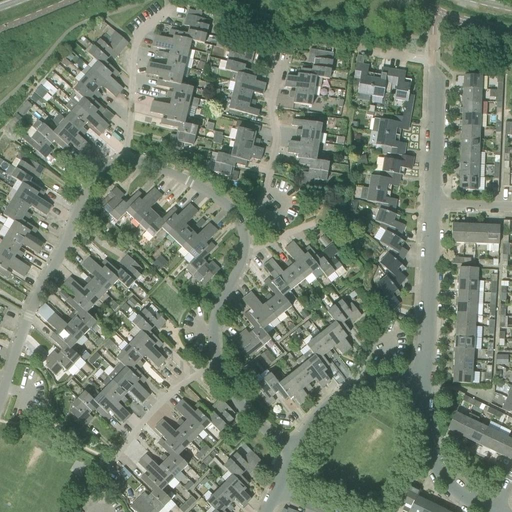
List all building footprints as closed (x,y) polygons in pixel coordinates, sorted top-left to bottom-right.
[(190,27),(189,31),(206,35),(210,21),(201,19),(202,13),(189,10),(185,26),(190,27)] [(115,60),(129,44),(116,32),(110,28),(105,34),(106,35),(101,41),(100,40),(94,47),(108,59),(111,56),(114,59),(114,60),(115,60)] [(206,35),(189,31),(188,35),(183,34),(183,33),(171,30),(169,36),(174,37),(191,42),(204,45),(206,35)] [(154,41),(189,50),(191,42),(174,37),(173,41),(168,40),(168,39),(156,36),(154,41)] [(187,59),(189,50),(154,41),(153,47),(166,50),(166,49),(170,50),(170,54),(187,59)] [(105,62),(108,59),(94,47),(91,45),(84,52),(87,54),(97,63),(98,63),(112,75),(111,75),(115,78),(119,74),(110,65),(109,66),(105,62)] [(254,53),(239,49),(238,55),(229,53),(227,62),(245,67),(246,62),(251,64),(254,53)] [(314,63),(313,64),(313,68),(331,71),(333,60),(333,54),(310,50),(310,53),(308,63),(309,63),(314,63)] [(74,58),(70,55),(68,53),(64,58),(66,60),(70,63),(74,58)] [(187,59),(170,54),(164,53),(163,58),(163,59),(164,58),(168,59),(167,63),(189,69),(190,69),(193,60),(187,59)] [(70,63),(66,60),(62,64),(67,68),(71,64),(70,63)] [(244,71),(245,67),(227,62),(225,71),(238,74),(254,78),(255,72),(249,71),(249,72),(244,71)] [(120,93),(123,89),(113,81),(112,81),(109,78),(111,75),(112,75),(98,63),(97,63),(92,70),(120,93)] [(149,63),(148,68),(182,76),(187,78),(189,69),(167,63),(166,68),(162,67),(162,66),(149,63)] [(357,64),(354,79),(353,78),(352,87),(359,88),(358,94),(357,100),(369,102),(370,96),(374,74),(367,73),(369,67),(357,65),(357,64)] [(106,89),(116,98),(120,93),(92,70),(87,66),(81,72),(86,76),(100,89),(102,86),(106,89)] [(159,76),(164,77),(163,81),(180,85),(182,76),(148,68),(146,74),(159,77),(159,76)] [(301,75),(322,78),(329,79),(331,71),(313,68),(312,72),(307,71),(308,70),(302,69),(301,75)] [(381,76),(374,74),(370,96),(383,98),(385,88),(390,89),(393,71),(385,70),(385,73),(381,72),(381,76)] [(405,102),(404,111),(403,118),(409,119),(413,97),(414,97),(414,96),(409,95),(411,81),(404,80),(406,73),(393,71),(390,89),(397,90),(395,100),(405,102)] [(254,78),(238,74),(236,83),(264,90),(266,84),(260,83),(260,84),(255,83),(256,78),(254,78)] [(286,82),(315,87),(321,88),(322,78),(301,75),(298,74),(298,79),(293,78),(293,77),(287,76),(286,82)] [(100,89),(86,76),(80,83),(94,95),(94,96),(98,99),(101,95),(97,92),(100,89)] [(482,77),(464,76),(463,89),(481,90),(482,77)] [(180,85),(163,81),(158,80),(157,86),(170,89),(170,88),(175,89),(174,93),(197,99),(199,90),(180,85)] [(47,82),(42,87),(53,97),(58,91),(47,82)] [(314,96),(315,87),(286,82),(285,88),(291,89),(291,88),(296,88),(296,92),(296,93),(314,96)] [(94,95),(80,83),(73,91),(75,92),(97,112),(101,115),(105,110),(95,102),(91,99),(94,96),(94,95)] [(211,92),(213,84),(206,83),(204,91),(211,92)] [(263,96),(264,90),(236,83),(233,92),(251,96),(252,92),(257,93),(257,94),(263,96)] [(463,89),(463,102),(481,103),(481,98),(483,97),(483,91),(481,90),(463,89)] [(69,99),(77,106),(105,130),(109,126),(99,117),(98,118),(95,115),(97,112),(75,92),(69,99)] [(171,102),(195,108),(198,99),(197,99),(174,93),(168,92),(167,97),(167,98),(168,97),(172,98),(171,102)] [(250,101),(251,96),(233,92),(231,101),(249,105),(249,106),(254,107),(256,101),(255,101),(255,102),(250,101)] [(312,107),(314,96),(296,93),(296,92),(290,92),(289,97),(290,97),(295,98),(294,104),(312,107)] [(41,99),(37,96),(34,93),(30,98),(37,104),(41,99)] [(26,101),(18,111),(24,116),(32,105),(26,101)] [(196,108),(195,108),(171,102),(170,106),(166,105),(153,101),(152,107),(186,115),(194,117),(196,108)] [(229,110),(258,117),(259,111),(253,110),(253,111),(248,110),(249,106),(249,105),(231,101),(229,110)] [(462,115),(481,115),(481,103),(463,102),(462,115)] [(71,113),(86,125),(88,122),(92,125),(91,126),(102,134),(105,130),(77,106),(71,113)] [(184,124),(186,115),(152,107),(150,113),(163,116),(163,115),(168,116),(167,120),(184,124)] [(83,128),(86,125),(71,113),(65,120),(80,132),(79,132),(83,136),(87,132),(87,131),(86,132),(83,128)] [(17,114),(6,127),(3,130),(7,134),(16,123),(18,125),(23,119),(17,114)] [(53,121),(87,150),(91,147),(81,138),(80,139),(77,135),(79,132),(80,132),(65,120),(59,114),(53,121)] [(462,127),(480,128),(486,128),(487,115),(481,115),(462,115),(462,127)] [(409,119),(403,118),(391,116),(390,122),(380,120),(378,132),(400,136),(401,130),(404,130),(405,127),(408,127),(409,119)] [(178,132),(195,137),(197,128),(184,124),(167,120),(162,119),(161,125),(174,128),(174,127),(179,128),(178,132)] [(67,146),(46,127),(38,120),(32,128),(52,144),(54,141),(58,144),(57,145),(67,154),(71,149),(68,146),(67,146)] [(83,155),(87,150),(53,121),(51,120),(46,127),(67,146),(68,146),(70,143),(74,146),(73,147),(83,155)] [(322,125),(293,120),(292,126),(298,127),(298,126),(303,127),(303,131),(302,131),(321,134),(322,125)] [(254,139),(256,134),(258,135),(260,128),(233,121),(229,138),(235,140),(253,144),(258,146),(260,140),(259,140),(254,139)] [(206,130),(213,132),(214,125),(207,123),(206,130)] [(30,145),(46,159),(53,151),(49,147),(52,144),(32,128),(32,127),(22,139),(30,145)] [(461,140),(480,140),(480,128),(462,127),(461,140)] [(297,130),(296,136),(297,136),(297,135),(302,136),(301,140),(319,143),(326,144),(328,135),(321,134),(302,131),(303,131),(297,130)] [(169,146),(182,149),(183,144),(192,146),(195,137),(178,132),(177,136),(171,135),(169,146)] [(218,136),(219,133),(215,132),(212,143),(221,145),(223,137),(222,137),(218,136)] [(402,143),(399,143),(400,136),(378,132),(376,146),(386,148),(385,154),(395,156),(395,155),(403,156),(404,147),(401,147),(402,143)] [(233,148),(262,155),(263,150),(257,148),(257,149),(252,148),(253,144),(235,140),(233,148)] [(296,143),(290,142),(289,148),(318,152),(319,143),(301,140),(300,145),(295,144),(296,143)] [(461,152),(479,153),(480,140),(461,140),(461,152)] [(260,161),(262,155),(233,148),(231,157),(247,161),(249,162),(250,158),(255,159),(254,160),(260,161)] [(288,153),(294,154),(294,153),(299,154),(298,159),(300,159),(316,162),(316,161),(318,152),(289,148),(288,153)] [(479,165),(479,153),(461,152),(460,165),(479,165)] [(210,162),(216,163),(234,168),(235,164),(240,165),(239,166),(245,167),(247,161),(231,157),(213,153),(210,162)] [(39,179),(44,169),(33,162),(20,154),(17,159),(12,167),(16,170),(32,179),(34,175),(38,178),(39,179)] [(367,164),(366,155),(355,157),(357,166),(367,164)] [(414,158),(403,156),(395,155),(395,156),(394,161),(384,159),(382,172),(400,175),(404,176),(405,169),(408,169),(409,166),(411,166),(413,158),(414,158)] [(300,159),(299,165),(305,165),(310,165),(309,170),(327,173),(329,163),(316,161),(316,162),(300,159)] [(236,182),(238,173),(233,171),(234,168),(216,163),(214,173),(229,176),(228,180),(236,182)] [(460,178),(478,178),(479,165),(460,165),(460,178)] [(30,183),(32,179),(16,170),(11,178),(17,182),(38,194),(42,197),(46,191),(34,184),(34,185),(30,183)] [(309,170),(309,174),(304,173),(302,184),(317,187),(318,180),(326,182),(327,173),(309,170)] [(369,188),(391,192),(392,186),(395,187),(395,183),(398,184),(400,175),(382,172),(381,178),(371,176),(369,188)] [(460,178),(459,190),(478,191),(478,178),(460,178)] [(49,211),(52,206),(41,199),(40,200),(36,198),(38,194),(17,182),(12,189),(49,211)] [(227,193),(232,196),(235,190),(230,187),(227,193)] [(116,188),(100,205),(110,215),(123,202),(120,200),(124,196),(116,188)] [(390,199),(391,192),(369,188),(367,202),(377,204),(376,209),(380,210),(380,209),(393,214),(395,203),(392,203),(393,199),(390,199)] [(35,209),(46,216),(49,211),(12,189),(8,197),(13,200),(29,210),(31,206),(35,208),(35,209)] [(133,219),(158,193),(154,189),(145,198),(145,199),(142,202),(139,200),(127,213),(133,219)] [(126,206),(123,202),(110,215),(118,222),(127,213),(139,200),(143,196),(138,192),(129,201),(130,202),(126,206)] [(153,206),(162,197),(158,193),(133,219),(140,225),(152,212),(149,209),(153,206)] [(29,210),(13,200),(8,207),(24,217),(28,220),(31,215),(31,216),(27,213),(29,210)] [(178,218),(175,215),(162,229),(168,235),(194,209),(190,205),(181,214),(181,215),(178,218)] [(24,217),(8,207),(3,216),(14,223),(30,232),(34,235),(38,230),(26,223),(22,221),(24,217)] [(162,221),(159,219),(159,218),(146,231),(153,238),(162,228),(162,229),(175,215),(178,212),(174,208),(165,217),(165,218),(162,221)] [(175,241),(188,228),(185,225),(188,222),(189,222),(198,213),(194,209),(168,235),(175,241)] [(380,228),(383,230),(386,231),(399,239),(403,229),(400,228),(401,224),(398,223),(400,217),(393,214),(380,209),(380,210),(375,222),(381,225),(380,228)] [(155,215),(152,212),(140,225),(146,231),(159,218),(159,219),(163,215),(159,211),(158,211),(159,212),(155,215)] [(10,230),(41,249),(44,244),(33,237),(32,238),(28,236),(30,232),(14,223),(10,230)] [(188,254),(213,228),(210,224),(200,233),(201,234),(198,237),(195,235),(182,248),(188,254)] [(452,243),(464,244),(465,225),(453,224),(452,243)] [(476,225),(465,225),(464,244),(475,244),(476,225)] [(487,226),(476,225),(475,244),(487,245),(487,226)] [(499,226),(488,226),(487,226),(487,245),(498,245),(499,226)] [(191,231),(188,228),(175,241),(182,248),(195,235),(198,231),(194,227),(194,228),(191,231)] [(218,232),(213,228),(188,254),(195,260),(208,247),(205,244),(208,241),(209,241),(218,232)] [(5,238),(21,247),(23,244),(27,246),(26,247),(38,254),(41,249),(10,230),(5,238)] [(405,242),(399,239),(386,231),(379,243),(388,248),(385,252),(388,255),(389,254),(400,264),(405,254),(402,253),(404,250),(402,248),(405,242)] [(134,245),(138,241),(132,236),(128,240),(134,245)] [(18,251),(21,247),(5,238),(0,246),(16,256),(20,258),(23,254),(23,253),(22,254),(18,251)] [(308,254),(307,254),(304,257),(301,253),(302,252),(294,242),(289,246),(311,274),(319,268),(308,254)] [(193,276),(205,263),(202,260),(205,257),(206,257),(215,248),(211,244),(208,247),(195,260),(186,269),(193,276)] [(323,259),(334,273),(342,266),(340,264),(344,260),(332,245),(323,252),(326,256),(323,259)] [(0,246),(0,256),(27,272),(30,268),(18,261),(18,262),(14,259),(16,256),(0,246)] [(316,280),(311,274),(289,246),(285,249),(293,260),(294,259),(297,263),(294,265),(293,266),(304,280),(308,285),(316,280)] [(305,250),(307,254),(308,254),(319,268),(327,278),(334,273),(323,259),(320,261),(317,258),(317,257),(309,247),(305,250)] [(387,277),(396,289),(403,280),(401,279),(403,276),(401,274),(405,269),(400,264),(389,254),(388,255),(380,264),(387,271),(384,275),(387,278),(387,277)] [(24,278),(27,272),(0,256),(0,267),(7,271),(9,268),(13,270),(12,271),(24,278)] [(142,269),(127,256),(120,264),(124,267),(121,270),(134,283),(141,276),(138,273),(142,269)] [(105,268),(102,271),(98,268),(99,267),(89,258),(85,262),(112,287),(118,281),(105,268)] [(160,270),(163,267),(166,264),(161,259),(155,265),(160,270)] [(290,291),(297,285),(286,271),(283,274),(280,270),(272,259),(267,263),(290,291)] [(101,265),(105,268),(118,281),(128,290),(134,283),(121,270),(118,273),(114,270),(115,269),(106,260),(101,265)] [(286,271),(297,285),(304,280),(293,266),(294,265),(290,261),(286,265),(287,265),(290,268),(286,271)] [(105,294),(112,287),(85,262),(82,266),(91,275),(92,275),(95,278),(93,281),(92,281),(105,294)] [(206,284),(220,270),(212,262),(208,266),(205,263),(193,276),(199,282),(202,280),(206,284)] [(272,276),(275,280),(272,282),(271,283),(283,297),(290,291),(267,263),(263,266),(271,277),(272,276)] [(0,274),(8,279),(11,274),(7,271),(0,267),(0,274)] [(479,270),(459,268),(459,280),(478,281),(479,270)] [(86,288),(99,300),(105,294),(92,281),(93,281),(89,277),(85,281),(85,282),(86,281),(89,285),(86,288)] [(395,298),(401,294),(396,289),(387,277),(387,278),(376,286),(383,294),(379,296),(390,312),(390,311),(396,305),(394,303),(397,301),(395,298)] [(93,307),(99,300),(86,288),(83,291),(80,288),(80,287),(71,278),(66,282),(93,307)] [(271,283),(272,282),(269,279),(264,282),(272,293),(273,292),(276,296),(273,299),(272,299),(284,313),(291,307),(283,297),(271,283)] [(459,280),(458,292),(477,293),(478,281),(459,280)] [(87,313),(93,307),(66,282),(63,286),(72,295),(73,295),(76,298),(74,301),(73,301),(87,313)] [(260,303),(252,292),(247,296),(269,324),(277,319),(265,305),(262,307),(259,303),(260,303)] [(458,292),(457,303),(477,304),(477,293),(458,292)] [(265,305),(277,319),(284,313),(272,299),(273,299),(270,294),(265,298),(266,298),(269,302),(265,305)] [(247,296),(243,300),(251,310),(252,309),(255,313),(252,316),(251,316),(263,330),(269,324),(247,296)] [(73,301),(74,301),(70,298),(66,302),(76,311),(80,314),(77,317),(90,329),(96,323),(87,313),(73,301)] [(133,308),(138,303),(132,298),(128,303),(133,308)] [(343,302),(347,307),(351,304),(347,299),(343,302)] [(352,323),(362,316),(352,303),(351,304),(347,307),(343,302),(342,301),(334,307),(346,321),(349,319),(352,323)] [(457,315),(476,316),(477,304),(457,303),(457,315)] [(350,332),(346,327),(346,328),(343,324),(346,321),(334,307),(327,313),(335,323),(346,336),(346,335),(350,332)] [(159,330),(166,322),(156,313),(153,317),(145,310),(138,317),(151,330),(155,326),(159,330)] [(252,332),(263,346),(271,340),(263,330),(251,316),(252,316),(249,312),(244,316),(252,326),(253,326),(256,329),(252,332)] [(71,324),(83,336),(90,329),(77,317),(73,313),(69,317),(70,318),(70,317),(74,321),(71,324)] [(65,323),(55,314),(51,318),(77,343),(83,336),(71,324),(68,327),(64,323),(65,323)] [(457,315),(456,326),(475,327),(476,316),(457,315)] [(149,332),(151,330),(138,317),(132,324),(135,327),(155,345),(159,349),(163,344),(153,335),(153,336),(149,332)] [(71,349),(77,343),(51,318),(47,322),(56,331),(57,330),(61,334),(58,337),(71,349)] [(344,340),(347,337),(346,335),(346,336),(335,323),(328,328),(347,351),(351,348),(348,343),(347,344),(344,340)] [(456,326),(456,337),(475,338),(475,327),(456,326)] [(129,333),(135,339),(162,365),(166,360),(156,351),(156,352),(152,348),(155,345),(135,327),(129,333)] [(328,328),(321,334),(333,349),(336,346),(339,350),(338,350),(342,355),(347,351),(328,328)] [(263,346),(252,332),(249,334),(246,330),(234,340),(248,358),(263,346)] [(61,352),(74,365),(80,359),(71,349),(58,337),(54,333),(50,338),(60,347),(60,346),(64,349),(61,352)] [(326,355),(325,355),(329,359),(333,355),(332,355),(329,352),(333,349),(321,334),(314,340),(326,355)] [(456,337),(455,348),(455,349),(474,350),(475,338),(456,337)] [(158,368),(162,365),(135,339),(129,346),(143,358),(145,355),(149,359),(148,359),(158,368)] [(110,340),(103,347),(108,351),(114,344),(110,340)] [(322,357),(325,355),(326,355),(314,340),(306,346),(310,350),(315,357),(325,369),(330,365),(326,360),(325,361),(322,357)] [(140,362),(143,358),(129,346),(123,352),(136,365),(140,369),(144,365),(143,365),(140,362)] [(454,360),(473,361),(474,350),(455,349),(454,360)] [(327,370),(325,369),(315,357),(310,350),(303,356),(326,385),(331,381),(327,377),(326,377),(323,373),(327,370)] [(266,351),(260,356),(268,366),(275,361),(266,351)] [(46,367),(56,376),(63,369),(67,372),(74,365),(61,352),(58,355),(54,352),(46,360),(50,363),(46,367)] [(140,381),(139,381),(143,384),(147,380),(137,371),(137,372),(133,368),(136,365),(123,352),(116,360),(125,369),(126,368),(140,381)] [(92,366),(101,357),(97,354),(89,362),(92,366)] [(301,368),(312,382),(316,379),(318,383),(318,384),(322,388),(326,385),(303,356),(296,361),(301,368)] [(508,364),(508,356),(497,356),(497,364),(508,364)] [(454,360),(454,371),(473,372),(473,361),(454,360)] [(120,375),(146,400),(150,396),(141,387),(140,387),(137,384),(139,381),(140,381),(126,368),(125,369),(120,375)] [(308,385),(312,382),(301,368),(294,373),(305,388),(308,392),(312,389),(312,388),(311,389),(308,385)] [(100,369),(95,375),(94,376),(97,379),(104,372),(100,369)] [(109,377),(113,381),(127,394),(130,391),(133,394),(133,395),(142,404),(146,400),(120,375),(115,370),(109,377)] [(454,371),(453,383),(472,384),(473,372),(454,371)] [(287,379),(305,402),(309,399),(305,394),(304,394),(301,391),(305,388),(294,373),(287,379)] [(264,380),(275,395),(279,392),(281,396),(285,401),(289,398),(280,385),(271,374),(264,380)] [(300,406),(305,402),(287,379),(280,385),(289,398),(290,399),(294,396),(297,400),(296,401),(300,406)] [(264,380),(256,386),(267,399),(264,402),(268,407),(275,401),(272,397),(275,395),(264,380)] [(505,383),(498,380),(495,385),(502,389),(505,383)] [(113,381),(107,388),(120,401),(124,405),(128,401),(128,400),(127,401),(124,397),(127,394),(113,381)] [(101,394),(127,420),(131,416),(121,407),(117,404),(120,401),(107,388),(101,394)] [(465,395),(457,391),(454,396),(463,400),(465,395)] [(92,398),(91,398),(85,392),(79,399),(92,412),(95,408),(98,412),(107,422),(111,417),(108,414),(92,398)] [(123,424),(127,420),(101,394),(98,392),(92,398),(108,414),(111,411),(114,414),(114,415),(123,424)] [(466,403),(473,406),(475,401),(469,398),(466,403)] [(511,400),(507,398),(502,410),(511,414),(511,400)] [(71,412),(85,426),(93,418),(89,414),(92,412),(79,399),(71,406),(74,409),(71,412)] [(234,413),(221,399),(213,407),(216,411),(213,414),(226,427),(233,420),(230,417),(234,413)] [(183,400),(178,405),(204,431),(210,424),(198,411),(195,414),(191,410),(192,410),(183,400)] [(226,427),(213,414),(211,417),(207,413),(208,413),(199,403),(194,408),(198,411),(210,424),(220,434),(226,427)] [(197,437),(204,431),(178,405),(175,409),(184,418),(185,417),(188,421),(185,424),(197,437)] [(496,411),(489,408),(487,413),(493,416),(496,411)] [(500,419),(502,414),(496,411),(493,416),(500,419)] [(467,418),(456,413),(448,430),(459,435),(467,418)] [(469,414),(467,418),(459,435),(469,440),(477,423),(479,419),(469,414)] [(184,450),(191,443),(178,430),(175,433),(172,430),(172,429),(163,420),(159,424),(184,450)] [(178,430),(191,443),(197,437),(185,424),(181,420),(177,424),(178,424),(181,427),(178,430)] [(487,428),(477,423),(469,440),(479,445),(487,428)] [(184,450),(159,424),(155,428),(164,437),(165,437),(168,440),(165,443),(165,444),(178,456),(184,450)] [(497,433),(487,428),(479,445),(489,450),(497,433)] [(508,438),(497,433),(489,450),(500,455),(508,438)] [(510,460),(511,456),(511,439),(508,438),(500,455),(510,460)] [(162,440),(158,444),(167,453),(168,453),(171,456),(168,459),(181,472),(188,465),(178,456),(165,444),(165,443),(162,440)] [(244,444),(241,447),(247,453),(250,450),(244,444)] [(200,452),(203,456),(205,455),(210,450),(207,447),(206,445),(200,452)] [(243,474),(247,470),(250,474),(249,474),(250,475),(262,462),(251,451),(243,460),(237,454),(230,460),(243,474)] [(168,485),(174,478),(162,466),(159,469),(155,465),(156,465),(146,455),(142,459),(168,485)] [(162,466),(174,478),(181,472),(168,459),(165,455),(161,459),(165,462),(162,466)] [(209,456),(202,463),(207,467),(213,461),(209,456)] [(161,491),(168,485),(142,459),(138,463),(148,473),(148,472),(152,475),(149,478),(148,479),(161,491)] [(240,477),(243,474),(230,460),(223,467),(232,476),(244,488),(245,488),(248,484),(244,479),(243,480),(240,477)] [(123,479),(129,473),(124,468),(118,474),(123,479)] [(164,507),(171,501),(161,491),(148,479),(149,478),(145,475),(141,479),(150,489),(151,488),(154,491),(151,494),(164,507)] [(226,483),(247,504),(251,500),(247,495),(246,496),(243,492),(246,489),(245,488),(244,488),(232,476),(226,483)] [(209,482),(206,478),(200,484),(203,487),(209,482)] [(116,486),(117,482),(110,479),(108,484),(107,485),(115,488),(116,486)] [(219,489),(233,502),(236,499),(239,503),(243,508),(247,504),(226,483),(219,489)] [(410,485),(401,502),(412,507),(417,497),(418,497),(421,491),(410,485)] [(230,506),(233,502),(219,489),(213,495),(226,509),(229,511),(230,511),(234,509),(233,508),(233,509),(230,506)] [(159,511),(164,507),(151,494),(149,497),(145,493),(131,507),(136,511),(159,511)] [(223,511),(226,509),(213,495),(206,502),(215,511),(223,511)] [(186,503),(191,507),(197,501),(192,497),(186,503)] [(410,511),(422,511),(427,502),(418,497),(417,497),(412,507),(412,508),(410,511)] [(434,511),(438,507),(427,502),(422,511),(434,511)] [(185,511),(191,507),(186,503),(180,509),(182,511),(185,511)]
